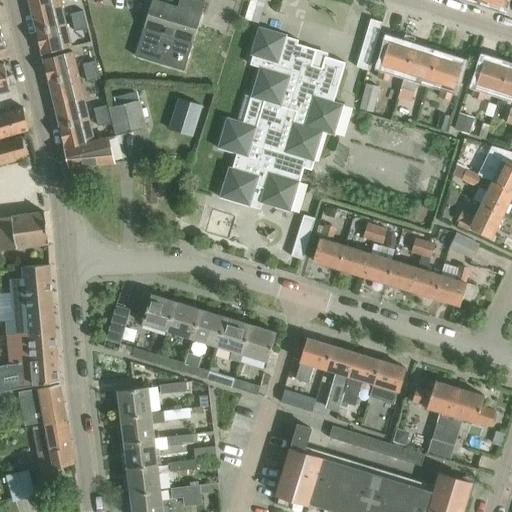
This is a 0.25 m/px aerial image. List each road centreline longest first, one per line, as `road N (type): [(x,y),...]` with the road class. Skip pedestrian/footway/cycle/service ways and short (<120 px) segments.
road 1 (tertiary): [(65,262),(12,0)]
road 2 (tertiary): [(89,511),(65,262)]
road 3 (residential): [(304,295),(188,259),(65,262)]
road 4 (residential): [(304,295),(238,511)]
road 5 (residential): [(483,351),(304,295)]
